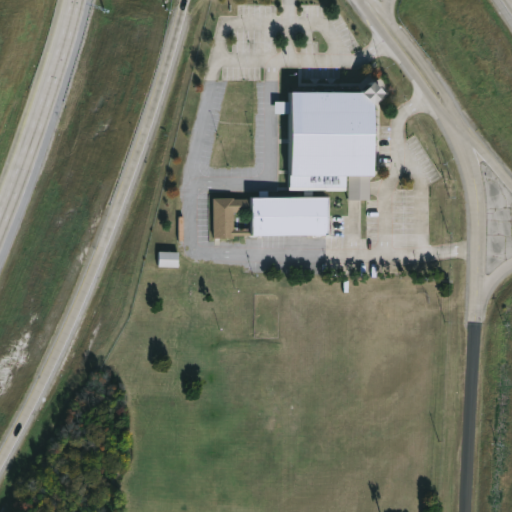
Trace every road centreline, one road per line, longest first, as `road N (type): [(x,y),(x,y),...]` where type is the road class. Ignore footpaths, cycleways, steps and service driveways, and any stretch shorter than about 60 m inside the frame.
road 1 (motorway): [(0,458),(111,224),(184,0)]
road 2 (tertiary): [(451,112),(478,182),(481,224),(465,511)]
road 3 (motorway): [(0,219),(77,0)]
road 4 (tertiary): [(358,0),(437,105),(451,112)]
road 5 (tertiary): [(451,112),(376,0)]
